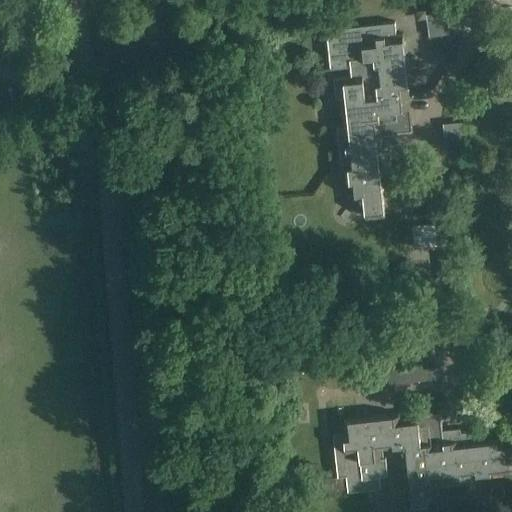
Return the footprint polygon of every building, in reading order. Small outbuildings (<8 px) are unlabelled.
[(445,11),(427,14),(430,36),(448,34),(445,11)] [(373,24),(326,30),(330,68),(339,67),(351,66),(352,74),(335,76),(337,97),(346,96),(349,126),(337,127),(341,164),(348,163),(350,195),(364,193),(366,218),(385,216),(381,172),(392,170),(390,146),(394,145),(398,133),(414,131),(403,33),(396,34),(395,23),(373,24)] [(443,124),(446,145),(465,143),(463,122),(443,124)] [(438,245),(436,223),(413,225),(415,248),(438,245)] [(386,384),(430,380),(428,361),(384,365),(386,384)] [(333,434),(337,467),(338,476),(346,476),(348,492),(381,488),(379,476),(388,475),(386,457),(381,457),(380,449),(401,447),(404,478),(408,508),(427,506),(439,505),(436,486),(473,481),(472,476),(511,471),(511,440),(501,442),(501,439),(475,442),(473,431),(461,432),(460,428),(443,430),(441,410),(343,420),(344,433),(333,434)]
